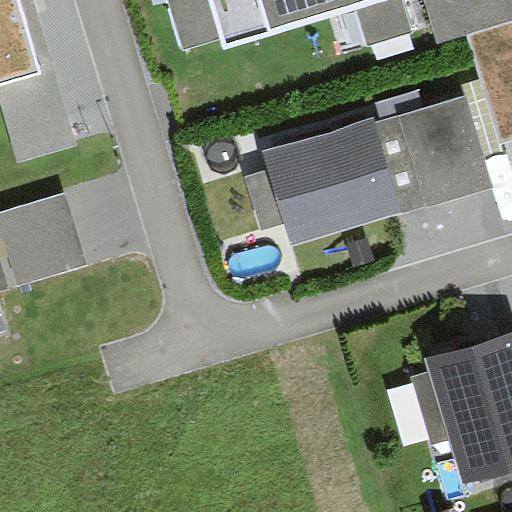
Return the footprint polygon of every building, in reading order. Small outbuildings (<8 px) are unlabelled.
[(21,0),(0,0),(0,78),(42,66),(21,0)] [(170,0),(183,40),(223,27),(226,37),(342,0),(354,0),(367,38),(416,22),(408,0),(170,0)] [(511,0),(427,0),(437,32),(465,23),(500,138),(511,134),(511,0)] [(463,87),(379,114),(404,195),(426,188),(428,195),(491,175),(463,87)] [(269,161),(246,167),(261,221),(286,213),(291,229),(404,195),(379,114),(376,104),(262,136),(269,161)] [(56,192),(0,211),(0,252),(9,279),(78,254),(56,192)] [(511,318),(426,344),(431,363),(414,368),(434,434),(453,428),(464,466),(511,451),(511,318)]
